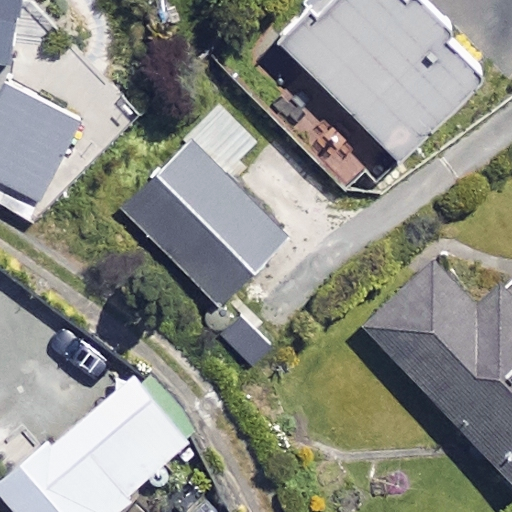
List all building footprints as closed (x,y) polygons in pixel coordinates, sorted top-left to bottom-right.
[(30,0),(0,0),(0,63),(19,67),(30,0)] [(504,73),(430,0),(334,0),(290,44),(412,165),(504,73)] [(94,116),(18,80),(0,117),(0,176),(53,202),(94,116)] [(488,295),(450,255),(373,329),(511,473),(511,294),(501,283),(488,295)] [(196,442),(143,373),(0,483),(0,486),(19,511),(132,511),(141,505),(131,492),(196,442)]
